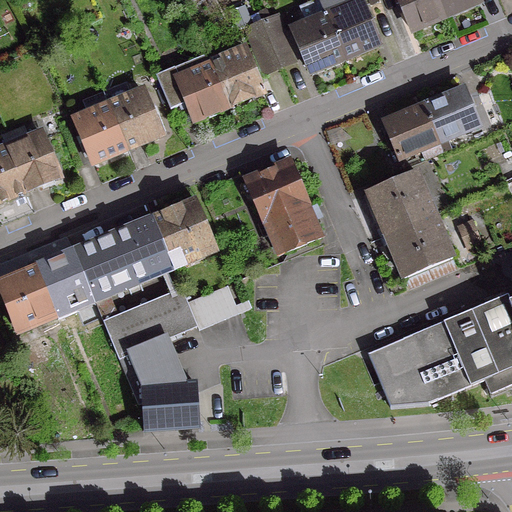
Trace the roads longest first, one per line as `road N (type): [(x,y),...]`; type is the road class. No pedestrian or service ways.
road 1 (residential): [(0,247),(511,36)]
road 2 (tertiary): [(0,487),(511,448)]
